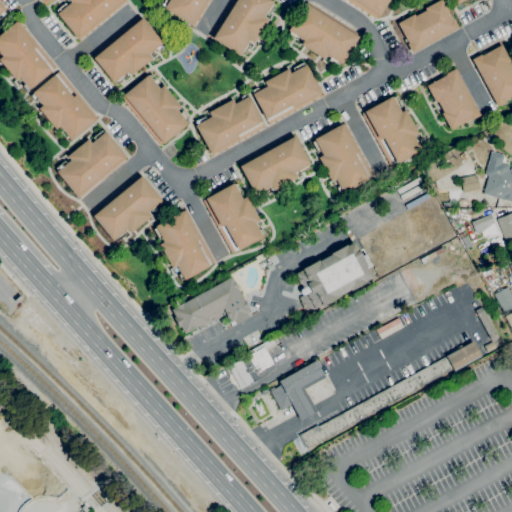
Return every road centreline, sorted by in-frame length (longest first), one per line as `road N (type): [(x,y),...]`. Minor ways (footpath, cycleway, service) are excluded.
road 1 (primary): [(293,511),(0,177)]
road 2 (primary): [(61,300),(249,511)]
